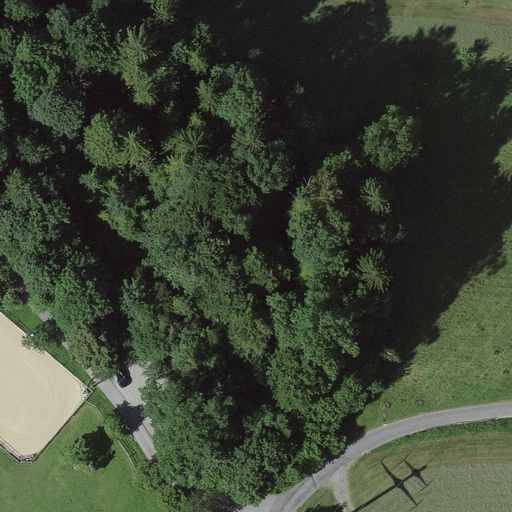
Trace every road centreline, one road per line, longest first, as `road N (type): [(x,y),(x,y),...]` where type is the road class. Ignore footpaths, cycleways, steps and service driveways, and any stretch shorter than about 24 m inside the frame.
road 1 (track): [(271,511),(213,502),(173,478),(0,260)]
road 2 (track): [(281,511),(360,446),(511,408)]
